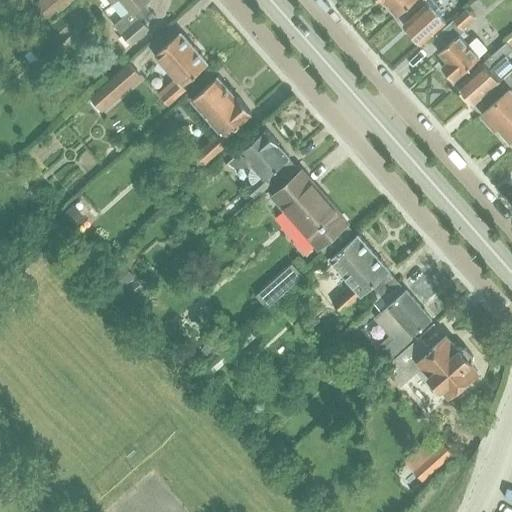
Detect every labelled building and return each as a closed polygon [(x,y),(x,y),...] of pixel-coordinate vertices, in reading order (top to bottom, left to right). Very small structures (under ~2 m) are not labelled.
[(0,0),(0,12),(4,17),(11,11),(0,0)] [(40,0),(36,5),(51,23),(76,0),(40,0)] [(111,0),(114,4),(118,0),(123,0),(134,12),(141,19),(150,11),(144,4),(147,0),(111,0)] [(382,0),(397,15),(413,0),(382,0)] [(426,0),(428,1),(403,24),(421,44),(446,21),(436,10),(441,6),(435,0),(426,0)] [(467,9),(437,35),(446,46),(439,53),(447,62),(442,67),(454,81),(479,58),(485,52),(486,48),(478,39),(474,40),(468,45),(463,40),(468,35),(464,31),(465,30),(463,28),(474,18),(467,9)] [(74,32),(61,17),(29,46),(43,61),(74,32)] [(150,29),(141,19),(124,33),(133,44),(150,29)] [(184,84),(209,63),(183,32),(156,55),(178,81),(161,95),(169,105),(188,89),(184,84)] [(511,62),(506,56),(511,50),(511,47),(507,42),(459,86),(475,104),(504,77),(511,86),(511,62)] [(129,64),(91,99),(103,112),(140,76),(129,64)] [(226,136),(253,113),(238,96),(236,98),(219,77),(193,99),(222,132),(197,153),(205,163),(231,141),(226,136)] [(511,91),(510,89),(483,113),(495,127),(497,125),(510,140),(511,138),(511,91)] [(267,128),(241,150),(252,162),(255,166),(251,170),(249,174),(250,180),(252,184),(248,187),(255,196),(270,183),(273,186),(296,166),(290,159),(291,158),(278,144),(279,143),(267,128)] [(318,248),(348,222),(304,171),(274,197),(318,248)] [(75,204),(61,217),(73,229),(87,216),(75,204)] [(358,236),(331,260),(354,285),(337,301),(344,309),(372,284),(383,296),(384,297),(399,282),(358,236)] [(122,261),(112,269),(125,285),(135,277),(122,261)] [(137,279),(126,288),(133,296),(144,287),(137,279)] [(383,296),(374,303),(382,312),(375,317),(392,337),(380,348),(391,360),(404,349),(403,349),(417,336),(414,333),(431,318),(399,282),(384,297),(383,296)] [(255,337),(248,329),(235,340),(242,348),(255,337)] [(417,336),(403,349),(404,349),(391,360),(383,368),(400,387),(417,372),(436,394),(443,389),(449,396),(456,390),(461,390),(470,383),(469,378),(478,371),(472,364),(473,362),(473,355),(464,346),(459,346),(457,347),(446,336),(432,348),(420,335),(418,337),(417,336)] [(213,340),(202,349),(208,355),(219,347),(213,340)] [(452,453),(444,443),(425,460),(434,470),(452,453)]
